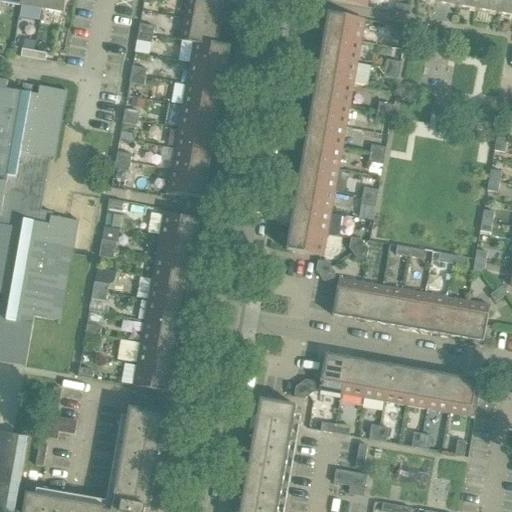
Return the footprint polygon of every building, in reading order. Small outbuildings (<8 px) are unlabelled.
[(42,11),(43,0),(21,0),(20,7),(42,11)] [(64,15),(66,0),(43,0),(42,11),(64,15)] [(220,26),(224,4),(202,0),(186,0),(183,20),(220,26)] [(367,9),(368,0),(330,0),(330,2),(367,9)] [(458,8),(459,0),(438,0),(437,5),(458,8)] [(478,12),(479,0),(459,0),(458,8),(478,12)] [(498,16),(500,0),(479,0),(478,12),(498,16)] [(511,18),(511,0),(500,0),(498,16),(511,18)] [(409,16),(411,7),(396,5),(395,14),(409,16)] [(361,43),(364,21),(328,15),(324,37),(361,43)] [(216,47),(216,46),(220,26),(183,20),(180,42),(194,45),(194,43),(216,47)] [(153,36),(154,28),(140,25),(138,34),(153,36)] [(405,37),(407,29),(392,26),(391,35),(405,37)] [(151,45),(153,36),(138,34),(137,42),(151,45)] [(371,67),(374,46),(361,43),(324,37),(321,58),(357,65),(371,67)] [(194,43),(194,45),(190,65),(227,71),(231,49),(216,46),(216,47),(194,43)] [(33,60),(34,52),(22,50),(20,58),(33,60)] [(45,62),(47,55),(34,52),(33,60),(45,62)] [(353,86),(357,65),(321,58),(317,80),(353,86)] [(399,72),(401,64),(386,61),(385,70),(399,72)] [(223,93),(227,71),(190,65),(186,86),(223,93)] [(145,79),(147,70),(132,68),(131,76),(145,79)] [(398,81),(399,72),(385,70),(383,78),(398,81)] [(144,87),(145,79),(131,76),(129,85),(144,87)] [(350,106),(353,86),(317,80),(313,100),(350,106)] [(0,295),(3,296),(1,303),(0,302),(0,363),(27,368),(35,319),(58,323),(57,325),(59,325),(59,323),(60,322),(59,322),(77,224),(77,222),(77,221),(76,220),(76,222),(52,218),(53,214),(36,211),(46,158),(53,160),(52,162),(53,162),(54,160),(65,94),(66,94),(66,93),(65,92),(66,91),(65,91),(64,92),(39,88),(38,96),(31,95),(32,87),(23,85),(21,93),(6,91),(7,82),(0,81),(0,295)] [(219,113),(223,93),(186,86),(183,107),(219,113)] [(346,128),(350,106),(313,100),(309,122),(346,128)] [(392,115),(393,106),(379,104),(377,112),(392,115)] [(215,136),(219,113),(183,107),(179,129),(215,136)] [(138,122),(139,113),(125,111),(123,119),(138,122)] [(390,124),(392,115),(377,112),(376,121),(390,123),(390,124)] [(136,130),(138,122),(123,119),(122,128),(136,130)] [(342,150),(346,128),(309,122),(306,143),(342,150)] [(212,156),(215,136),(179,129),(175,150),(212,156)] [(506,143),(508,133),(497,131),(496,142),(506,143)] [(505,154),(506,143),(496,142),(494,152),(505,154)] [(338,172),(342,150),(306,143),(302,165),(338,172)] [(384,158),(386,149),(371,147),(370,155),(384,158)] [(208,178),(212,156),(175,150),(171,172),(208,178)] [(130,165),(132,156),(117,153),(116,162),(130,165)] [(383,166),(384,158),(370,155),(368,164),(383,166)] [(129,173),(130,165),(116,162),(114,170),(129,173)] [(334,193),(338,172),(302,165),(298,187),(334,193)] [(499,184),(501,173),(491,171),(489,182),(499,184)] [(204,200),(208,178),(171,172),(167,194),(204,200)] [(497,194),(499,184),(489,182),(486,192),(497,194)] [(331,214),(334,193),(298,187),(294,207),(331,214)] [(377,201),(378,192),(364,190),(362,198),(377,201)] [(375,209),(377,201),(362,198),(361,207),(375,209)] [(121,214),(123,203),(109,201),(107,211),(121,214)] [(327,235),(331,214),(294,207),(291,228),(327,235)] [(492,224),(494,214),(483,212),(481,223),(492,224)] [(196,244),(200,222),(163,216),(160,238),(196,244)] [(490,234),(492,224),(481,223),(480,233),(490,234)] [(323,258),(327,235),(291,228),(286,252),(323,258)] [(192,265),(196,244),(160,238),(156,259),(192,265)] [(365,246),(361,241),(351,239),(349,249),(352,254),(365,246)] [(115,252),(116,244),(102,241),(100,249),(115,252)] [(366,261),(368,251),(365,246),(352,254),(356,259),(366,261)] [(410,258),(411,250),(397,247),(395,256),(410,258)] [(113,261),(115,252),(100,249),(99,258),(113,261)] [(424,261),(425,252),(411,250),(410,258),(424,261)] [(485,264),(487,254),(476,252),(475,262),(485,264)] [(452,266),(454,257),(439,255),(438,263),(452,266)] [(466,269),(468,260),(454,257),(452,266),(466,269)] [(189,287),(192,265),(156,259),(152,280),(189,287)] [(332,269),(328,264),(318,262),(316,272),(319,278),(332,269)] [(483,275),(485,264),(475,262),(473,273),(483,275)] [(333,284),(335,274),(332,269),(319,278),(323,282),(333,284)] [(185,308),(189,287),(152,280),(148,302),(185,308)] [(355,321),(361,284),(339,281),(332,317),(355,321)] [(107,295),(109,286),(94,284),(93,292),(107,295)] [(376,325),(382,288),(361,284),(355,321),(376,325)] [(397,328),(404,292),(382,288),(376,325),(397,328)] [(495,303),(507,295),(502,288),(490,296),(495,303)] [(106,303),(107,295),(93,292),(91,301),(106,303)] [(418,332),(425,296),(404,292),(397,328),(418,332)] [(440,336),(446,299),(425,296),(418,332),(440,336)] [(461,340),(467,303),(446,299),(440,336),(461,340)] [(181,329),(185,308),(148,302),(145,323),(181,329)] [(483,344),(490,307),(467,303),(461,340),(483,344)] [(177,351),(181,329),(145,323),(141,344),(177,351)] [(100,337),(101,329),(87,326),(85,335),(100,337)] [(98,346),(100,337),(85,335),(84,343),(98,346)] [(173,372),(177,351),(141,344),(137,366),(173,372)] [(342,396),(348,359),(325,355),(319,392),(342,396)] [(363,399),(369,363),(348,359),(342,396),(363,399)] [(384,403),(390,367),(369,363),(363,399),(384,403)] [(170,394),(173,372),(137,366),(133,388),(170,394)] [(405,407),(412,370),(390,367),(384,403),(405,407)] [(92,381),(94,372),(79,369),(78,378),(92,381)] [(427,411),(433,374),(412,370),(405,407),(427,411)] [(448,414),(455,378),(433,374),(427,411),(448,414)] [(470,418),(476,382),(455,378),(448,414),(470,418)] [(314,393),(316,383),(305,381),(300,385),(309,397),(314,393)] [(309,397),(300,385),(295,388),(294,399),(304,400),(309,397)] [(50,412),(58,413),(62,390),(54,389),(50,412)] [(278,511),(295,417),(297,407),(260,401),(240,511),(278,511)] [(149,511),(158,463),(166,416),(129,410),(111,511),(106,511),(105,511),(106,509),(26,495),(23,511),(145,511),(146,510),(149,511)] [(58,433),(75,436),(77,422),(49,417),(45,439),(57,441),(58,433)] [(334,435),(336,427),(322,424),(320,432),(334,435)] [(377,443),(380,428),(371,426),(369,441),(377,443)] [(349,437),(350,429),(336,427),(334,435),(349,437)] [(386,444),(388,430),(380,428),(377,443),(386,444)] [(0,511),(15,511),(21,479),(28,440),(0,434),(0,511)] [(419,450),(422,436),(414,434),(411,449),(419,450)] [(428,452),(431,437),(422,436),(419,450),(428,452)] [(463,458),(466,443),(457,442),(455,456),(463,458)] [(35,467),(43,468),(47,445),(39,444),(35,467)] [(355,468),(363,470),(367,447),(359,445),(355,468)] [(363,498),(367,477),(362,476),(354,474),(352,474),(336,471),(333,485),(350,487),(348,495),(363,498)]
